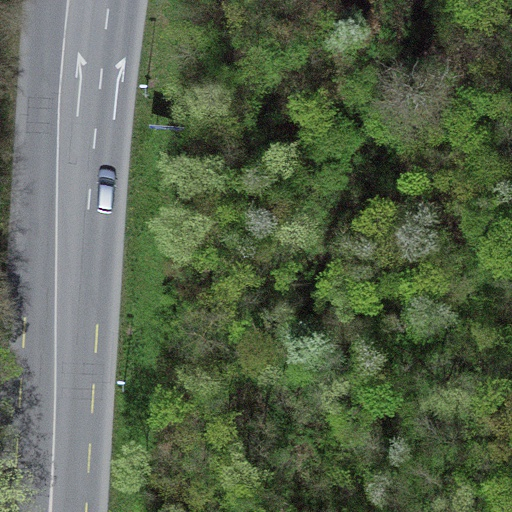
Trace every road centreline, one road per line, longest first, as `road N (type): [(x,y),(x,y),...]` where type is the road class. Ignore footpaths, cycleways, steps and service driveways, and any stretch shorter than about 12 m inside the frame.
road 1 (tertiary): [(55,258),(104,0)]
road 2 (tertiary): [(58,0),(55,258)]
road 3 (tertiary): [(55,258),(45,511)]
